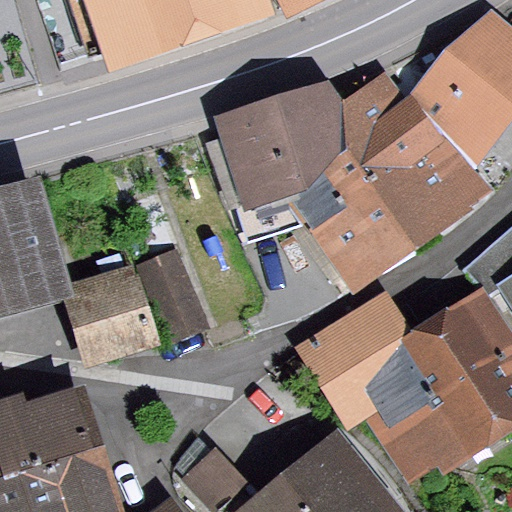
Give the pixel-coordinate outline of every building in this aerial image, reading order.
[(71,0),(90,55),(110,48),(113,56),(264,4),(262,0),(71,0)] [(275,0),(280,8),(296,0),(275,0)] [(463,159),(511,101),(511,45),(494,30),(482,31),(463,48),(415,106),(463,159)] [(393,115),(373,86),(341,107),(364,137),(346,150),(405,236),(476,186),(406,104),(393,115)] [(208,145),(235,207),(284,192),(293,189),(298,186),(346,150),(364,137),(341,107),(338,103),(208,145)] [(322,221),(357,269),(405,236),(346,150),(298,186),(293,189),(284,192),(310,230),(322,221)] [(21,187),(0,192),(0,303),(50,290),(21,187)] [(144,269),(171,335),(200,323),(172,257),(144,269)] [(77,298),(95,358),(153,341),(135,281),(77,298)] [(440,455),(441,457),(499,420),(469,371),(450,383),(440,367),(434,371),(421,350),(395,366),(379,341),(398,329),(379,301),(309,345),(357,420),(368,413),(408,473),(440,455)] [(511,411),(511,368),(477,314),(421,350),(434,371),(440,367),(450,383),(469,371),(499,420),(511,411)] [(0,482),(92,454),(71,398),(22,411),(20,403),(0,408),(0,482)] [(378,511),(387,505),(341,449),(263,511),(213,456),(187,480),(219,511),(378,511)] [(0,511),(111,511),(92,454),(0,482),(0,511)]
